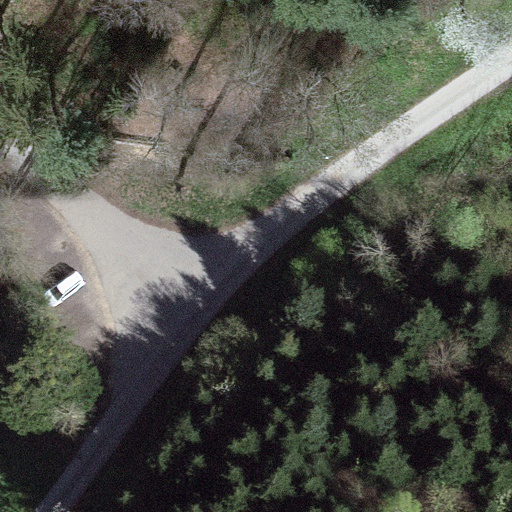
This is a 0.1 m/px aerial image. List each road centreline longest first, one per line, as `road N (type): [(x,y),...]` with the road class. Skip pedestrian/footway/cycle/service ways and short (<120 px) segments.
road 1 (track): [(511,56),(305,198),(183,337)]
road 2 (track): [(183,337),(40,164),(0,129)]
road 3 (unclassified): [(149,388),(52,511)]
